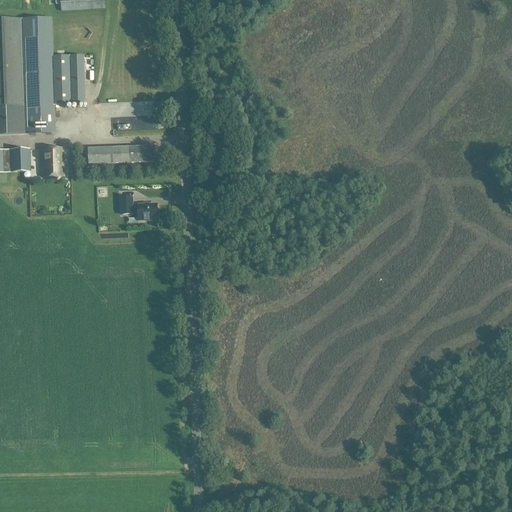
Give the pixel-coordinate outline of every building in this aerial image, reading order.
[(59,0),(60,12),(104,10),(103,0),(59,0)] [(21,20),(25,133),(53,132),(53,106),(51,57),(50,19),(21,20)] [(0,20),(0,136),(25,135),(25,133),(21,20),(0,20)] [(82,56),(66,57),(68,105),(83,105),(82,56)] [(146,56),(131,57),(131,66),(146,66),(146,56)] [(68,105),(66,57),(51,57),(53,106),(68,105)] [(154,109),(154,101),(123,100),(123,108),(154,109)] [(155,147),(88,149),(88,166),(156,163),(155,147)] [(29,149),(10,150),(11,173),(30,172),(29,149)] [(63,176),(62,149),(41,150),(41,177),(63,176)] [(0,173),(11,173),(10,150),(0,150),(0,173)] [(132,199),(122,200),(123,216),(139,215),(139,222),(158,221),(157,206),(133,207),(132,199)]
